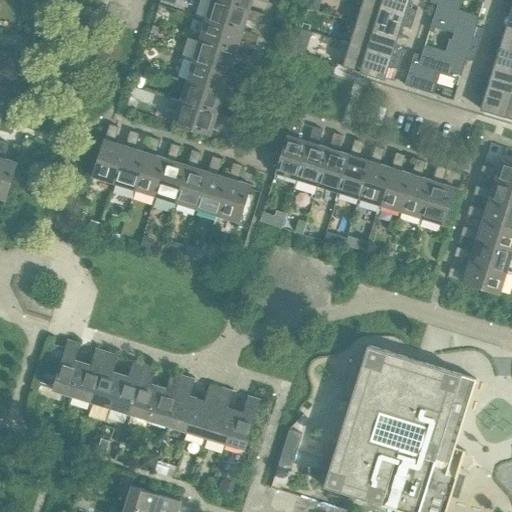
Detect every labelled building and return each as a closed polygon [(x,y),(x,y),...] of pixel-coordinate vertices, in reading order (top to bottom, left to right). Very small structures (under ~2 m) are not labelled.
[(243,30),(249,12),(211,0),(205,18),(243,30)] [(211,0),(249,12),(252,0),(211,0)] [(511,0),(362,0),(342,66),(394,82),(465,104),(511,118),(511,0)] [(261,26),(263,16),(253,13),(251,18),(251,23),(261,26)] [(236,51),(243,30),(205,18),(199,39),(236,51)] [(255,44),(258,35),(247,31),(245,36),(245,41),(255,44)] [(230,71),(236,51),(199,39),(192,60),(230,71)] [(248,65),(251,55),(241,52),(239,57),(239,62),(248,65)] [(223,92),(230,71),(192,60),(186,80),(223,92)] [(242,85),(245,76),(234,73),(232,78),(232,82),(242,85)] [(217,112),(223,92),(186,80),(180,101),(217,112)] [(236,106),(238,97),(228,93),(226,98),(226,103),(236,106)] [(210,135),(217,112),(180,101),(172,123),(210,135)] [(229,127),(232,117),(221,114),(220,119),(220,123),(229,127)] [(299,133),(301,123),(292,120),(289,131),(294,133),(299,133)] [(115,137),(118,127),(109,124),(106,135),(111,137),(115,137)] [(319,139),(322,130),(313,127),(309,137),(315,139),(319,139)] [(136,143),(139,134),(130,131),(126,141),(131,143),(136,143)] [(340,145),(343,136),(334,133),(330,144),(335,145),(340,145)] [(296,179),(308,142),(287,135),(275,173),(296,179)] [(156,149),(159,140),(150,137),(147,148),(152,149),(156,149)] [(113,183),(125,146),(103,139),(92,177),(113,183)] [(360,152),(363,142),(354,140),(351,150),(356,152),(360,152)] [(317,186),(329,148),(308,142),(296,179),(317,186)] [(177,156),(180,146),(171,143),(167,154),(172,156),(177,156)] [(134,190),(145,152),(125,146),(113,183),(134,190)] [(381,158),(384,149),(375,146),(371,157),(376,158),(381,158)] [(338,192),(349,154),(329,148),(317,186),(338,192)] [(198,162),(201,153),(191,150),(188,161),(193,162),(198,162)] [(154,196),(166,158),(145,152),(134,190),(154,196)] [(402,165),(405,155),(395,152),(392,163),(397,165),(402,165)] [(358,199),(370,161),(349,154),(338,192),(358,199)] [(218,169),(221,159),(212,156),(209,167),(214,169),(218,169)] [(511,183),(511,159),(501,156),(494,178),(511,183)] [(0,199),(5,200),(16,163),(0,157),(0,199)] [(175,202),(187,165),(166,158),(154,196),(175,202)] [(422,171),(425,162),(416,159),(413,170),(418,171),(422,171)] [(379,205),(391,167),(370,161),(358,199),(379,205)] [(239,175),(242,166),(233,163),(229,174),(234,175),(239,175)] [(492,172),(492,167),(482,164),(479,174),(490,177),(492,172)] [(196,209),(207,171),(187,165),(175,202),(196,209)] [(443,178),(446,168),(437,165),(433,176),(438,178),(443,178)] [(400,211),(411,174),(391,167),(379,205),(400,211)] [(216,215),(228,178),(207,171),(196,209),(216,215)] [(420,218),(432,180),(411,174),(400,211),(420,218)] [(239,222),(250,185),(228,178),(216,215),(239,222)] [(511,205),(511,183),(494,178),(488,198),(511,205)] [(442,225),(454,187),(432,180),(420,218),(442,225)] [(485,192),(485,188),(476,185),(473,194),(484,198),(485,192)] [(511,228),(511,205),(488,198),(482,219),(511,228)] [(479,213),(479,209),(469,206),(467,215),(477,218),(479,213)] [(511,251),(511,228),(482,219),(475,240),(511,251)] [(472,234),(472,229),(463,226),(460,235),(471,239),(472,234)] [(506,272),(511,253),(511,251),(475,240),(469,261),(506,272)] [(466,254),(466,250),(457,247),(454,256),(464,259),(466,254)] [(500,294),(506,272),(469,261),(462,282),(500,294)] [(460,275),(460,270),(450,267),(447,277),(458,280),(460,275)] [(72,395),(82,363),(74,360),(79,344),(67,340),(52,389),(72,395)] [(479,379),(370,345),(327,486),(410,511),(449,511),(468,450),(458,447),(479,379)] [(91,401),(106,352),(95,349),(90,365),(82,363),(72,395),(91,401)] [(110,407),(120,374),(113,372),(118,356),(106,352),(91,401),(110,407)] [(129,413),(144,364),(133,361),(128,377),(120,374),(110,407),(129,413)] [(148,419),(158,386),(151,384),(156,368),(144,364),(129,413),(148,419)] [(168,425),(183,376),(171,373),(166,389),(158,386),(148,419),(168,425)] [(186,431),(197,398),(189,396),(194,380),(183,376),(168,425),(186,431)] [(206,437),(221,388),(209,384),(204,401),(197,398),(186,431),(206,437)] [(225,443),(235,410),(227,408),(232,392),(221,388),(206,437),(225,443)] [(245,449),(260,400),(247,396),(242,413),(235,410),(225,443),(245,449)] [(171,511),(176,511),(180,501),(131,486),(125,506),(144,511),(158,511),(160,508),(171,511)]
